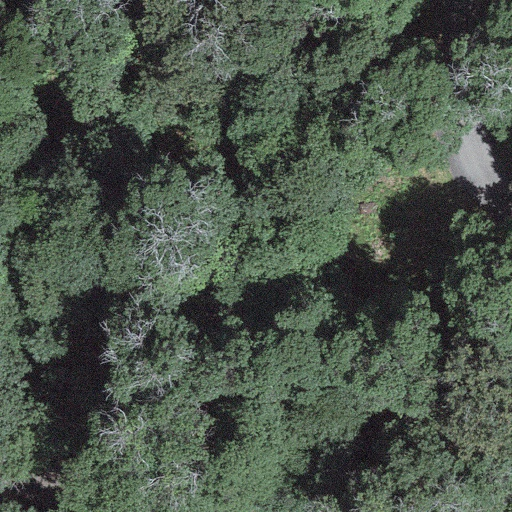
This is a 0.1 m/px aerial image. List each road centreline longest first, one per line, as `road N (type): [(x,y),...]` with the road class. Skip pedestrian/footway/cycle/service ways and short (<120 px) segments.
road 1 (unclassified): [(511,174),(472,118),(455,0)]
road 2 (unclassified): [(0,491),(184,511)]
